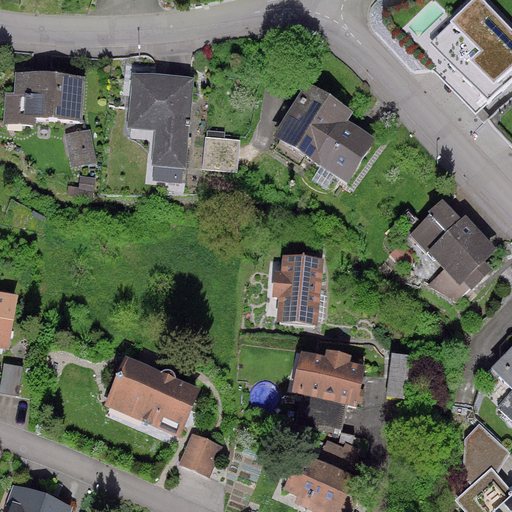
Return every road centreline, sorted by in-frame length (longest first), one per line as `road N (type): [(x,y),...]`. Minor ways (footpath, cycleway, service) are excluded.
road 1 (residential): [(0,23),(76,31),(160,27),(310,8)]
road 2 (residential): [(310,8),(343,25),(511,203)]
road 3 (residential): [(191,511),(0,436)]
